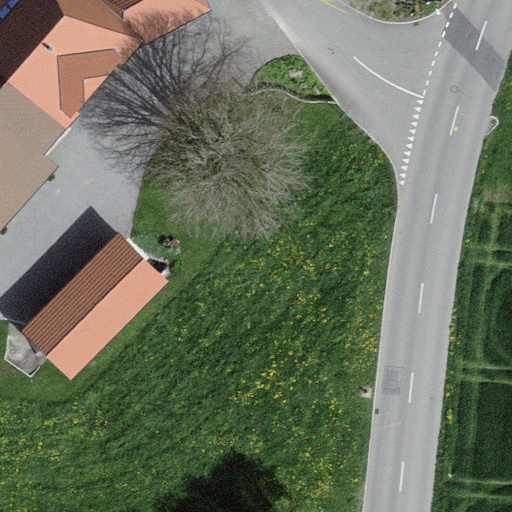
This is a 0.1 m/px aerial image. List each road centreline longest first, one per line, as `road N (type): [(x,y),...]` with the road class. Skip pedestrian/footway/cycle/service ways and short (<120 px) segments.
road 1 (tertiary): [(457,107),(427,243),(398,511)]
road 2 (residential): [(457,107),(382,77),(306,0)]
